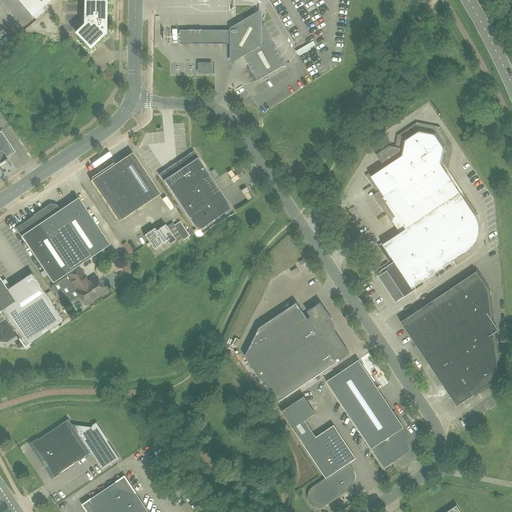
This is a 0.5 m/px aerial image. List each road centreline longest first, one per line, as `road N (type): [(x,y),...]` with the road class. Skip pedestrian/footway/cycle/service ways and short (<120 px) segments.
road 1 (unclassified): [(369,511),(436,460),(439,429),(227,115),(202,104),(131,102)]
road 2 (unclassified): [(0,200),(107,128),(131,102)]
road 3 (unknown): [(392,495),(326,391)]
